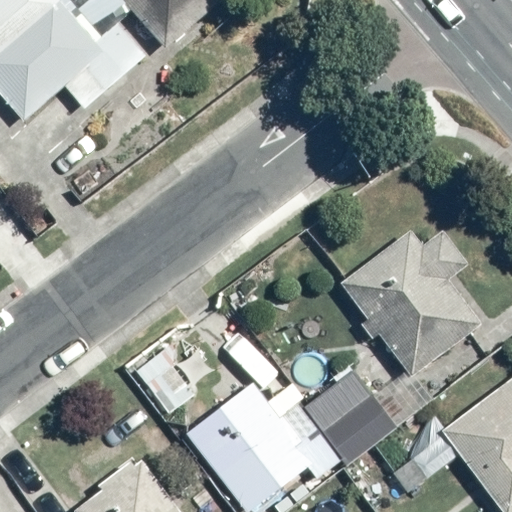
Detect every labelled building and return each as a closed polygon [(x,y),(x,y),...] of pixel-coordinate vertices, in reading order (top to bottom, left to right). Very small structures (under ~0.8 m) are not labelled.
[(146,50),(107,0),(0,0),(0,98),(16,120),(62,85),(76,103),(146,50)] [(107,0),(149,53),(216,0),(107,0)] [(411,379),(476,324),(437,279),(461,259),(418,209),(330,282),(411,379)] [(194,392),(160,343),(127,366),(162,415),(194,392)] [(263,401),(310,464),(322,480),(396,426),(351,364),(301,400),(288,382),(264,400),(263,401)] [(511,373),(437,431),(498,511),(508,511),(511,510),(511,373)] [(310,464),(263,401),(247,379),(180,428),(241,511),(243,511),(307,466),(310,464)] [(176,511),(133,456),(73,503),(79,511),(176,511)]
